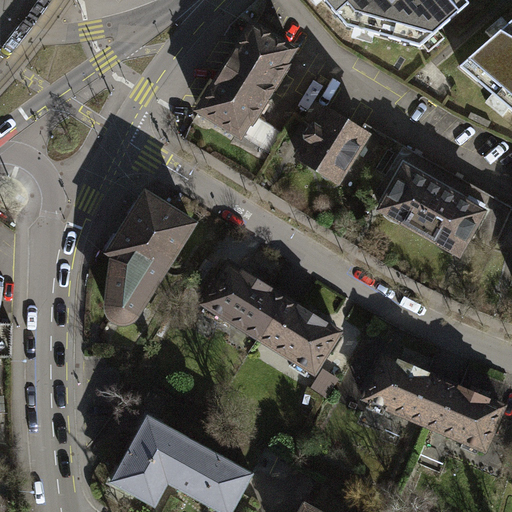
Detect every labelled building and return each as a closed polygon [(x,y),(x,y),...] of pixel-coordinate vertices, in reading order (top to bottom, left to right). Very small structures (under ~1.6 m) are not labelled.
[(468,4),(464,0),(323,0),(348,26),(421,48),(468,4)] [(511,21),(462,67),(511,111),(511,21)] [(293,49),(252,24),(198,110),(240,135),(249,120),(253,123),(289,66),(284,63),(293,49)] [(337,181),(366,133),(327,109),(316,127),(312,124),(303,139),(307,141),(298,157),(337,181)] [(381,208),(458,253),(482,211),(405,167),(381,208)] [(192,223),(146,195),(117,239),(122,242),(115,253),(108,305),(109,313),(113,318),(121,321),(129,320),(136,314),(192,223)] [(258,337),(283,298),(229,264),(204,302),(208,305),(203,312),(216,320),(221,313),(258,337)] [(312,371),(337,333),(283,298),(258,337),(297,362),(292,369),(304,376),(309,369),(312,371)] [(425,422),(443,380),(384,355),(366,397),(370,399),(367,407),(383,414),(387,406),(425,422)] [(484,448),(502,406),(443,380),(425,422),(463,439),(459,447),(476,454),(480,446),(484,448)] [(230,511),(252,472),(147,416),(111,482),(117,486),(154,505),(166,482),(194,497),(222,511),(230,511)] [(321,511),(304,502),(298,511),(321,511)]
